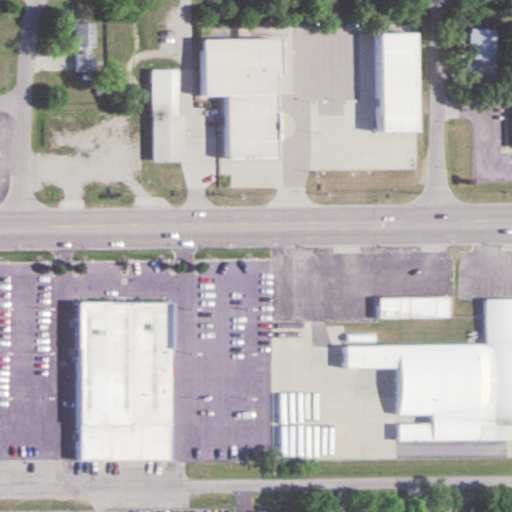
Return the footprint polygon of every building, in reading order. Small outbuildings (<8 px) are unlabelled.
[(70,27),(91,27),(91,46),(86,46),(86,54),(89,54),(89,72),(70,72),(71,54),(77,54),(77,49),(70,48),(70,27)] [(470,78),(492,78),(492,27),(470,27),(470,78)] [(373,33),(408,33),(409,129),(374,129),(373,33)] [(197,40),(273,39),(274,74),(268,74),(269,156),(220,157),(219,93),(198,94),(197,40)] [(146,70),(172,70),(172,114),(180,114),(180,161),(148,161),(148,117),(146,117),(146,70)] [(374,318),(445,318),(445,297),(374,297),(374,318)] [(271,327),(340,326),(340,347),(480,346),(479,299),(511,299),(511,423),(502,423),(502,455),(272,456),(271,327)] [(72,303),(164,303),(164,457),(72,457),(72,303)]
